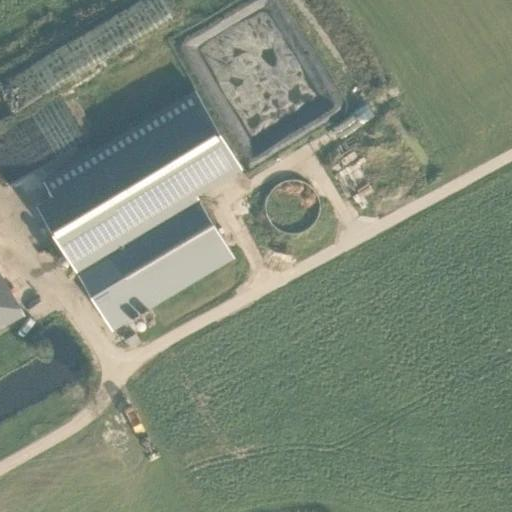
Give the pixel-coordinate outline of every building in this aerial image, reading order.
[(142,0),(158,29),(185,14),(177,0),(142,0)] [(29,105),(0,119),(0,167),(10,186),(34,174),(29,164),(75,140),(61,112),(57,114),(52,106),(35,115),(29,105)] [(211,118),(44,217),(109,327),(229,255),(188,185),(234,157),(211,118)] [(275,228),(285,233),(295,234),(305,232),(314,226),(320,218),(322,208),(321,197),(317,189),(311,182),(303,178),(294,176),(285,177),(277,181),(269,189),(265,199),(264,210),(268,220),(275,228)] [(0,327),(25,313),(0,271),(0,327)] [(124,337),(128,345),(138,340),(133,332),(124,337)]
